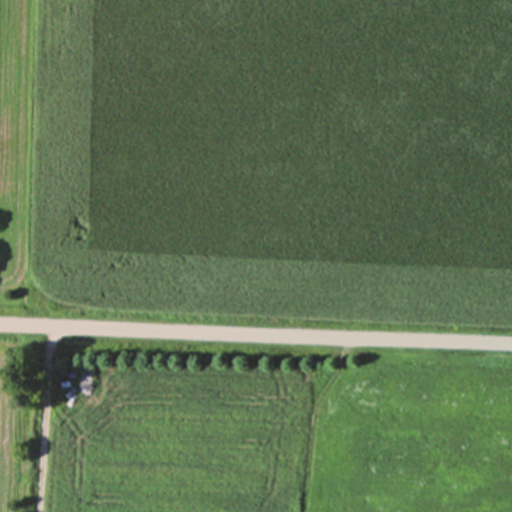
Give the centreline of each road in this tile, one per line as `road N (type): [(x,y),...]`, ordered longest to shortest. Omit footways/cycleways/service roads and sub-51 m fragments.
road 1 (residential): [(511,342),(0,323)]
road 2 (track): [(52,325),(39,511)]
